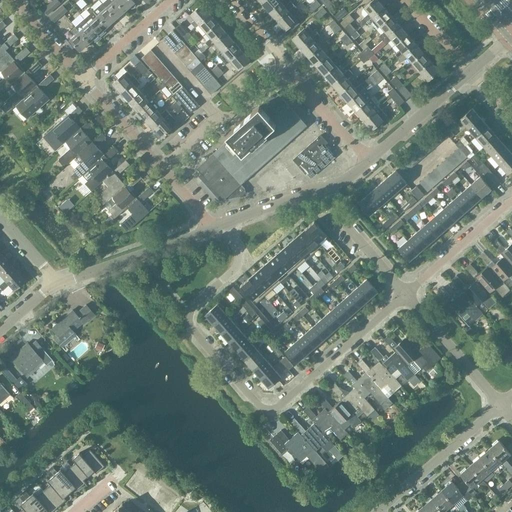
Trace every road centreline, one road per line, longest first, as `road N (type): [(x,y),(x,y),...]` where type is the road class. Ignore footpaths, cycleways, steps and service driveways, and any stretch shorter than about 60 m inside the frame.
road 1 (residential): [(228,222),(235,266),(192,308),(189,323),(265,409),(285,404),(406,296)]
road 2 (residential): [(53,290),(212,228)]
road 3 (residential): [(161,168),(218,116),(237,118),(289,75)]
road 4 (residential): [(380,511),(502,407)]
road 5 (residential): [(502,407),(406,296)]
road 6 (residential): [(406,296),(511,202)]
road 7 (residential): [(406,296),(319,193)]
road 8 (residential): [(369,161),(470,72)]
